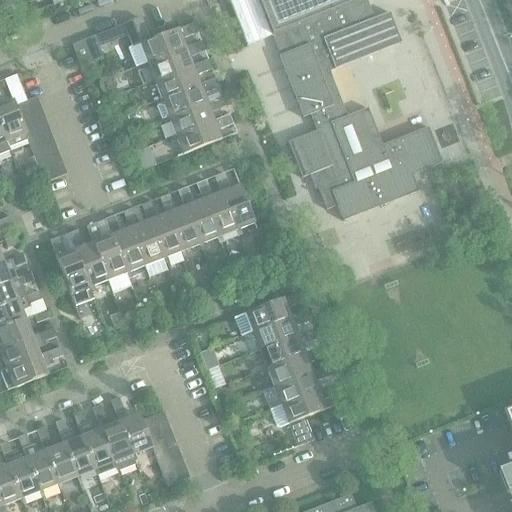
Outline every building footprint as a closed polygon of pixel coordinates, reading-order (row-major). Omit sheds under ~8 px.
[(7,0),(0,0),(0,11),(10,8),(7,0)] [(227,0),(246,46),(256,42),(258,41),(271,36),(279,57),(303,118),(308,116),(312,126),(315,133),(286,144),(301,180),(311,176),(326,212),(336,207),(342,223),(351,219),(350,218),(409,195),(409,197),(417,193),(410,176),(426,170),(440,164),(426,129),(379,148),(364,112),(346,119),(324,65),(329,63),(332,72),(339,70),(338,68),(402,43),(392,15),(391,13),(373,20),(365,0),(227,0)] [(144,64),(145,66),(183,50),(179,40),(195,34),(192,25),(147,42),(138,20),(122,27),(131,49),(128,50),(135,68),(144,64)] [(91,39),(81,43),(89,65),(99,61),(91,39)] [(77,69),(89,65),(81,43),(69,47),(77,69)] [(146,71),(151,84),(190,68),(186,59),(202,52),(199,44),(183,50),(145,66),(139,68),(141,73),(146,71)] [(153,89),(158,101),(197,86),(193,77),(209,70),(206,62),(190,68),(151,84),(146,86),(148,91),(153,89)] [(16,76),(4,81),(14,107),(17,106),(26,103),(19,83),(16,77),(16,76)] [(113,77),(105,80),(109,89),(116,87),(113,77)] [(165,118),(166,121),(204,105),(200,95),(216,89),(213,80),(197,86),(158,101),(159,104),(155,106),(160,120),(165,118)] [(167,125),(173,139),(212,124),(211,123),(207,113),(223,107),(220,99),(204,105),(166,121),(160,123),(162,128),(167,125)] [(14,107),(13,108),(16,117),(37,109),(34,100),(26,103),(17,106),(14,107)] [(10,102),(0,106),(0,131),(6,147),(8,146),(25,140),(23,135),(23,134),(21,129),(16,117),(13,108),(10,102)] [(42,121),(37,109),(16,117),(21,129),(42,121)] [(212,124),(173,139),(167,141),(169,146),(175,144),(179,156),(218,141),(214,131),(231,125),(228,117),(211,123),(212,124)] [(46,132),(42,121),(21,129),(23,134),(23,135),(25,140),(46,132)] [(0,153),(9,150),(8,146),(6,147),(0,131),(0,153)] [(50,141),(46,132),(25,140),(28,149),(50,141)] [(28,149),(33,162),(55,154),(50,141),(28,149)] [(33,162),(38,173),(59,165),(55,154),(33,162)] [(63,176),(59,165),(38,173),(42,184),(63,176)] [(213,179),(219,194),(234,233),(236,239),(241,237),(239,231),(253,225),(238,187),(228,190),(222,175),(213,179)] [(19,177),(8,181),(12,189),(22,185),(19,177)] [(195,186),(201,201),(216,240),(218,246),(223,244),(220,238),(234,233),(219,194),(211,197),(205,182),(195,186)] [(177,193),(183,208),(198,246),(201,252),(205,251),(203,245),(216,240),(201,201),(192,205),(186,189),(177,193)] [(158,200),(164,215),(179,254),(182,260),(186,258),(184,252),(198,246),(183,208),(174,211),(168,196),(158,200)] [(140,207),(146,222),(161,261),(163,267),(168,265),(165,259),(179,254),(164,215),(156,218),(150,204),(140,207)] [(123,214),(128,229),(129,228),(144,267),(148,279),(165,272),(163,267),(161,261),(146,222),(137,226),(132,211),(123,214)] [(105,221),(110,236),(111,236),(125,274),(128,280),(132,279),(130,273),(144,267),(129,228),(128,229),(118,232),(113,218),(105,221)] [(0,230),(0,231),(11,227),(8,219),(0,222),(0,230)] [(85,229),(91,243),(106,282),(109,288),(113,286),(111,280),(125,274),(111,236),(110,236),(100,240),(94,225),(85,229)] [(68,236),(73,250),(74,250),(89,289),(90,288),(92,294),(96,293),(93,287),(106,282),(91,243),(83,246),(77,232),(68,236)] [(7,250),(18,246),(15,238),(4,242),(7,250)] [(74,250),(73,250),(64,253),(59,239),(50,242),(71,296),(75,307),(94,299),(92,294),(90,288),(89,289),(74,250)] [(23,257),(12,261),(14,268),(25,264),(26,264),(23,257)] [(0,287),(10,284),(10,283),(13,282),(10,275),(16,273),(14,268),(12,261),(2,264),(3,265),(0,265),(0,287)] [(19,280),(18,280),(21,288),(33,283),(30,275),(19,280)] [(0,308),(17,302),(22,300),(19,292),(22,291),(21,288),(18,280),(13,282),(10,283),(10,284),(0,287),(0,308)] [(29,306),(40,302),(37,294),(26,298),(29,306)] [(291,318),(287,308),(300,302),(297,295),(246,315),(235,319),(242,338),(243,338),(253,333),(291,318)] [(0,308),(0,330),(24,321),(17,302),(0,308)] [(36,325),(47,321),(45,313),(33,317),(36,325)] [(305,313),(291,318),(253,333),(243,338),(250,356),(253,355),(260,352),(298,337),(298,336),(294,328),(308,322),(305,313)] [(0,330),(0,351),(31,340),(24,321),(0,330)] [(262,356),(267,370),(305,355),(301,345),(315,339),(312,331),(298,336),(298,337),(260,352),(253,355),(255,359),(262,356)] [(43,343),(54,339),(52,332),(41,336),(43,343)] [(0,351),(0,358),(5,370),(5,371),(38,358),(31,340),(0,351)] [(269,374),(275,388),(312,373),(308,364),(322,358),(319,349),(305,355),(267,370),(260,373),(262,377),(269,374)] [(50,362),(61,358),(59,350),(47,354),(50,362)] [(45,377),(38,358),(5,371),(5,370),(0,372),(0,376),(7,392),(12,390),(45,377)] [(216,361),(204,366),(206,372),(218,367),(216,361)] [(312,373),(275,388),(267,391),(269,395),(276,393),(282,407),(319,392),(319,391),(315,381),(329,376),(326,367),(312,373)] [(319,391),(319,392),(282,407),(271,411),(276,424),(280,426),(288,423),(297,445),(313,439),(304,417),(326,409),(322,400),(337,394),(333,386),(319,391)] [(111,402),(116,413),(124,410),(120,399),(111,402)] [(105,417),(101,406),(92,409),(97,421),(105,417)] [(116,413),(119,421),(133,457),(152,450),(149,443),(145,433),(141,422),(137,414),(127,418),(124,410),(116,413)] [(81,414),(73,417),(78,427),(85,425),(81,414)] [(162,414),(141,422),(145,433),(166,425),(162,414)] [(97,421),(100,428),(114,464),(116,469),(117,473),(136,466),(133,457),(119,421),(108,426),(105,417),(97,421)] [(64,420),(56,424),(60,435),(68,432),(64,420)] [(78,427),(81,436),(95,472),(97,471),(98,475),(116,469),(114,464),(100,428),(89,433),(85,425),(78,427)] [(170,435),(166,425),(145,433),(149,443),(170,435)] [(44,428),(37,431),(41,442),(49,439),(44,428)] [(60,435),(63,443),(64,442),(78,478),(95,472),(81,436),(71,440),(68,432),(60,435)] [(26,435),(18,438),(22,450),(30,447),(26,435)] [(152,450),(153,454),(174,446),(170,435),(149,443),(152,450)] [(41,442),(44,450),(58,486),(78,478),(64,442),(63,443),(52,447),(49,439),(41,442)] [(0,444),(0,447),(4,457),(11,454),(7,442),(0,444)] [(153,454),(158,465),(179,457),(174,446),(153,454)] [(22,450),(25,457),(39,493),(58,486),(44,450),(33,454),(30,447),(22,450)] [(4,457),(7,464),(20,500),(39,493),(25,457),(14,461),(11,454),(4,457)] [(158,465),(162,476),(183,468),(179,457),(158,465)] [(0,500),(2,507),(20,500),(7,464),(0,466),(0,500)] [(187,479),(183,468),(162,476),(167,487),(187,479)] [(374,511),(371,504),(356,510),(350,495),(335,501),(336,505),(321,510),(320,507),(306,511),(374,511)]
